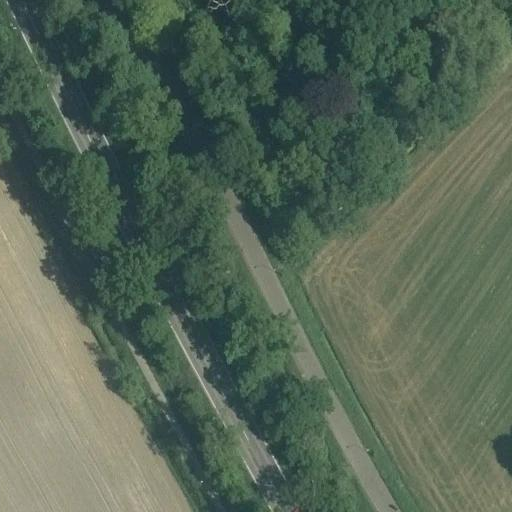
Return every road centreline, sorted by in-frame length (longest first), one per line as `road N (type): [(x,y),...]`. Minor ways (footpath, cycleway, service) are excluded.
road 1 (unclassified): [(408,511),(115,0)]
road 2 (secondary): [(288,511),(19,0)]
